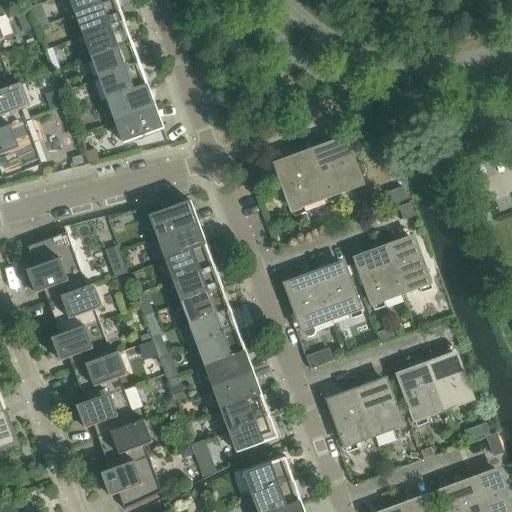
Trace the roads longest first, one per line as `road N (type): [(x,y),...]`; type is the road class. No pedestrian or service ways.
road 1 (residential): [(344,511),(218,163)]
road 2 (tertiary): [(249,0),(272,35),(317,70),(361,90),(440,99),(511,89)]
road 3 (tertiary): [(511,46),(448,61),(370,58),(335,47),(285,0)]
road 4 (residential): [(218,163),(0,219)]
road 5 (residential): [(76,511),(0,306)]
road 6 (residential): [(218,163),(157,0)]
